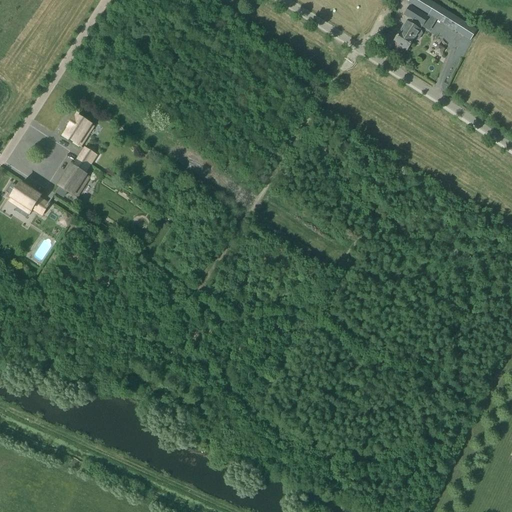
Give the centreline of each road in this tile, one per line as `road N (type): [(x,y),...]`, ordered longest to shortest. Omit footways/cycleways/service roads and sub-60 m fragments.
road 1 (unclassified): [(511,149),(282,0)]
road 2 (track): [(163,347),(306,125)]
road 3 (track): [(197,292),(1,162)]
